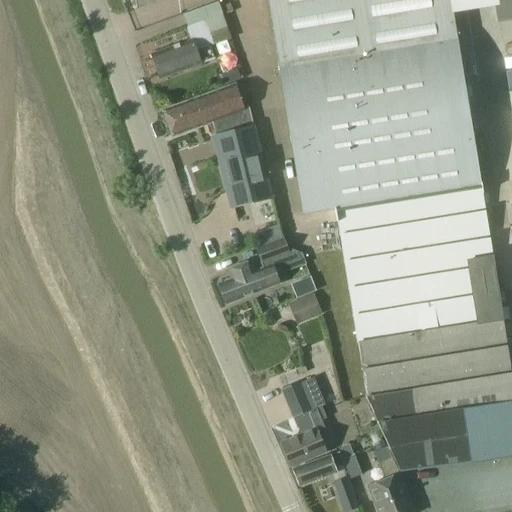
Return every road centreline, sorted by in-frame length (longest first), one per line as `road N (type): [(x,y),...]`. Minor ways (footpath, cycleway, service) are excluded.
road 1 (residential): [(290,511),(91,0)]
road 2 (unknown): [(511,299),(478,43),(493,14),(511,9)]
road 3 (unknown): [(235,0),(250,20),(293,219),(313,240)]
